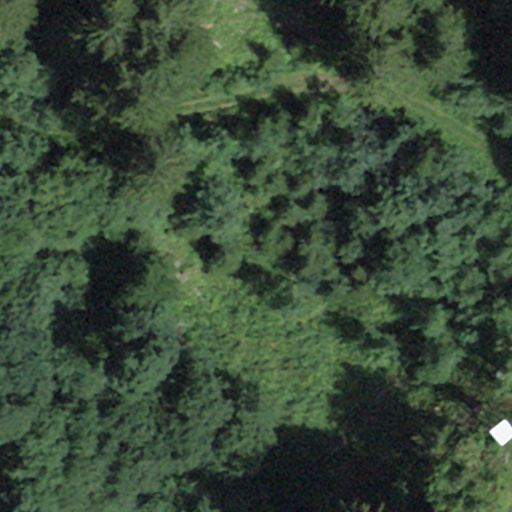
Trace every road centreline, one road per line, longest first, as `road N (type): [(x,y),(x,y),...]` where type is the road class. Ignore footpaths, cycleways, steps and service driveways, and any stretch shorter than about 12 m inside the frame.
road 1 (track): [(373,92),(339,86),(100,134),(0,118)]
road 2 (track): [(511,156),(492,136),(412,99),(373,92)]
